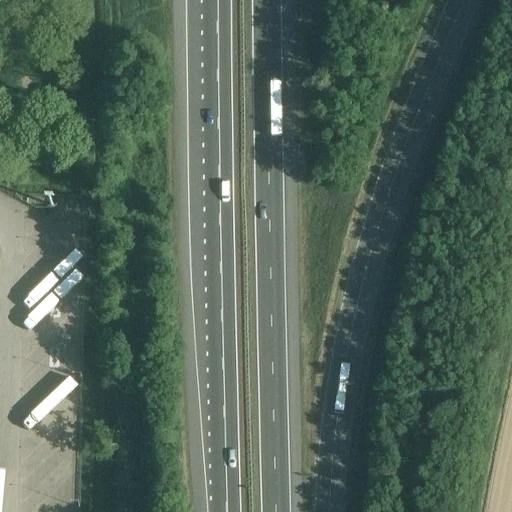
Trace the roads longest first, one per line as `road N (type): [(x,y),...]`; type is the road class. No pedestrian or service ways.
road 1 (motorway): [(322,511),(340,361),(366,253),(459,0)]
road 2 (motorway): [(216,0),(226,511)]
road 3 (motorway): [(277,511),(269,0)]
